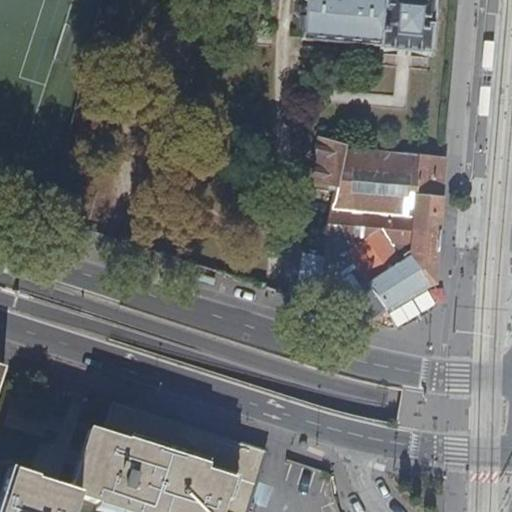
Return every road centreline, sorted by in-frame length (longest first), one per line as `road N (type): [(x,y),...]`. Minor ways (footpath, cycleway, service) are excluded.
road 1 (primary): [(511,379),(339,357),(0,252)]
road 2 (primary): [(397,407),(0,279)]
road 3 (primary): [(0,300),(327,399),(397,407)]
road 4 (primary): [(0,326),(340,431)]
road 5 (primary): [(340,431),(511,452)]
